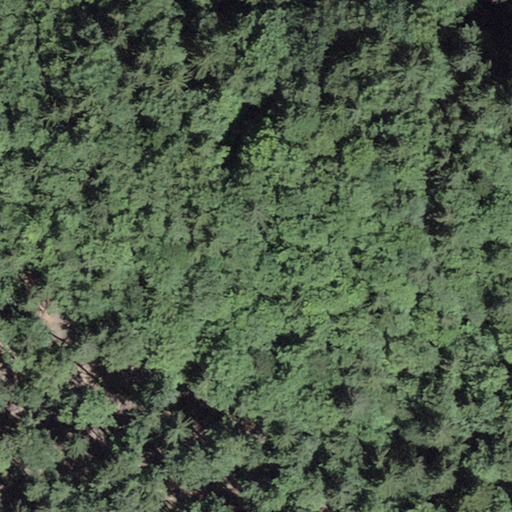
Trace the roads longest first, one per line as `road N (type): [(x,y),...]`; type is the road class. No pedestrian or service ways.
road 1 (track): [(511,340),(355,243),(228,130),(206,88),(201,45),(210,0)]
road 2 (track): [(511,140),(492,119),(481,88),(501,26),(477,2),(371,33),(260,80),(253,136),(243,144)]
